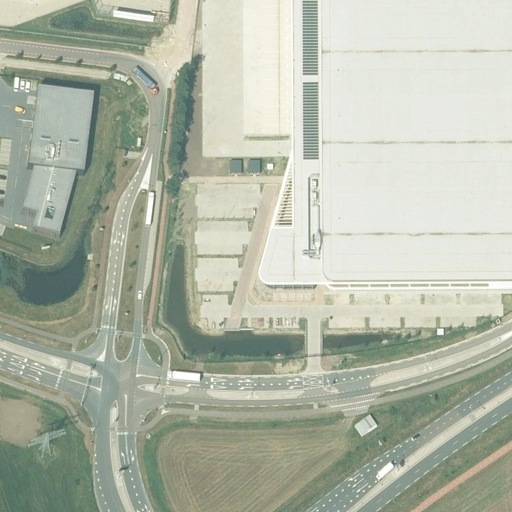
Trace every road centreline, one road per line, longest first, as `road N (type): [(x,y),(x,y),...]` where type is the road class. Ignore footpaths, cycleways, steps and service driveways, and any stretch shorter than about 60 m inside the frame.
road 1 (unclassified): [(131,395),(257,403),(356,394),(468,362),(511,340)]
road 2 (unclassified): [(511,325),(424,360),(354,375),(269,382),(132,370)]
road 3 (unknown): [(472,176),(372,225),(351,226),(304,129)]
road 4 (unclassified): [(0,46),(142,69),(159,95),(153,152)]
road 5 (primary): [(511,377),(327,511)]
road 6 (unclassified): [(153,152),(127,197),(106,367)]
road 7 (unclassified): [(132,370),(153,152)]
road 8 (unknown): [(304,129),(304,100),(323,76),(385,40),(452,19)]
road 9 (unknown): [(304,129),(478,61)]
road 10 (primary): [(365,511),(511,404)]
road 11 (unknown): [(425,257),(491,228),(472,176)]
road 12 (tertiary): [(104,391),(102,476),(114,511)]
